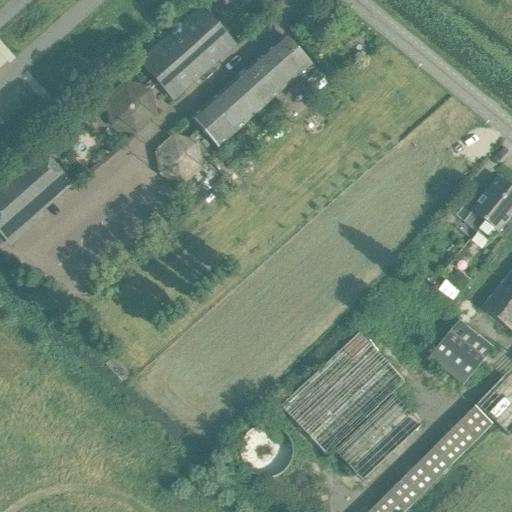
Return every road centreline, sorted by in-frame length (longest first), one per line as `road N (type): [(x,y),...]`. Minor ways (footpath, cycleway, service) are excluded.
road 1 (tertiary): [(511,131),(352,0)]
road 2 (unknown): [(131,511),(71,492),(34,497),(9,511)]
